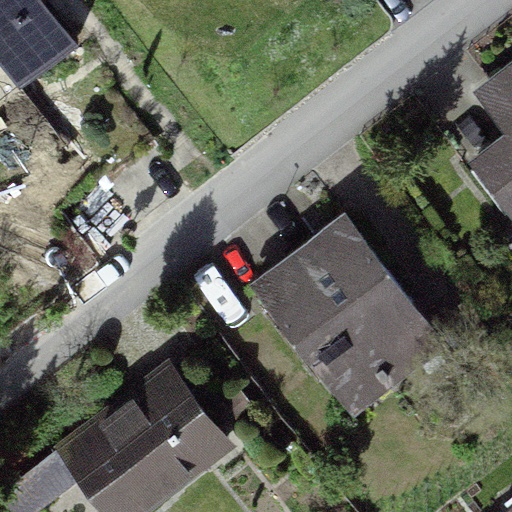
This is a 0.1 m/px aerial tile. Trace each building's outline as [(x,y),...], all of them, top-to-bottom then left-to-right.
[(85,38),(55,0),(0,0),(0,62),(19,88),(85,38)] [(503,124),(468,151),(511,207),(511,54),(473,85),(503,124)] [(450,336),(345,200),(249,275),(354,410),(450,336)] [(139,511),(236,438),(169,352),(0,483),(0,491),(16,511),(31,511),(80,475),(108,511),(139,511)] [(511,511),(511,491),(503,499),(508,505),(498,511),(511,511)]
